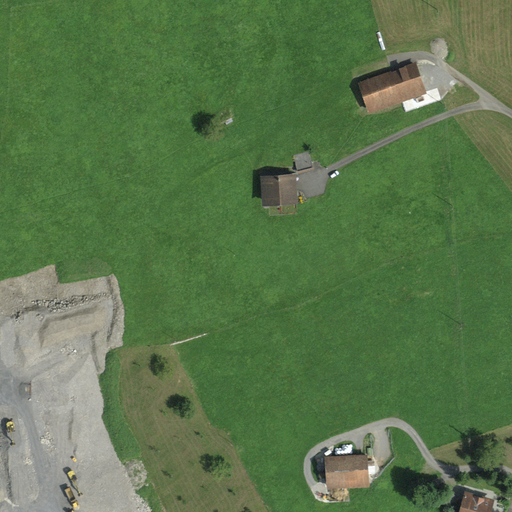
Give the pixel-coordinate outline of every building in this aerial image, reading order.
[(419,65),(360,86),(370,115),(430,94),(419,65)] [(313,167),(308,151),(293,155),(297,171),(313,167)] [(297,177),(262,179),(264,209),(299,207),(297,177)] [(370,455),(328,457),(330,486),(372,484),(370,455)] [(490,511),(494,498),(465,490),(458,511),(490,511)]
